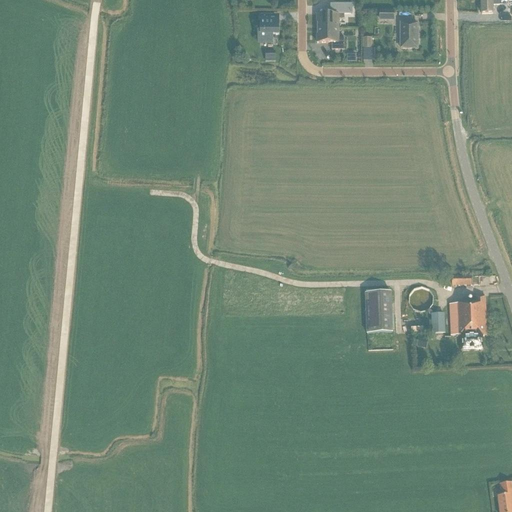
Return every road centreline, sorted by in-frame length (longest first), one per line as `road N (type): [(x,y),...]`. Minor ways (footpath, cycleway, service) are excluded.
road 1 (tertiary): [(511,300),(466,171),(452,72)]
road 2 (residential): [(302,0),(301,53),(313,70),(452,72)]
